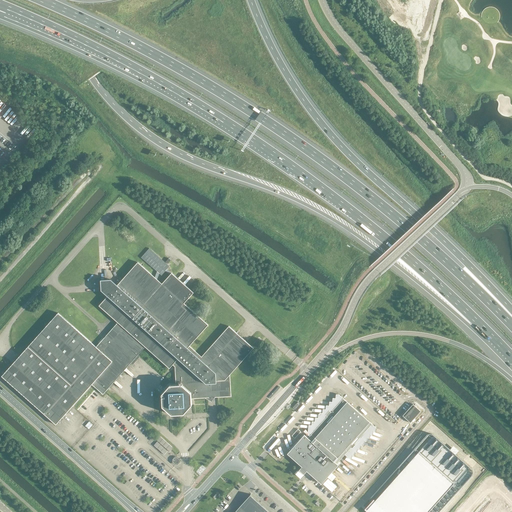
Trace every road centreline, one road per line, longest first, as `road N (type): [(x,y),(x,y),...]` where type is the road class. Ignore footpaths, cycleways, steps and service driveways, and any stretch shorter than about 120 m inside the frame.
road 1 (motorway): [(511,325),(393,215),(245,106),(46,0)]
road 2 (motorway): [(7,7),(151,77),(272,153),(386,239),(478,323)]
road 3 (motorway): [(58,0),(92,79),(153,138),(328,216),(478,323)]
road 4 (motorway): [(511,320),(468,264),(357,163),(311,109),(252,0)]
road 5 (unclassified): [(136,511),(0,389)]
road 6 (unclassified): [(229,463),(308,370)]
